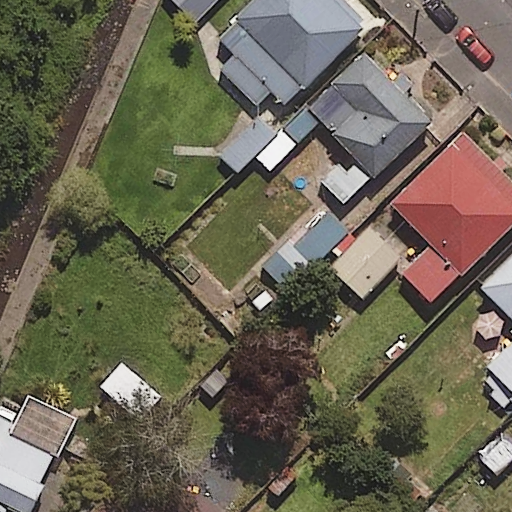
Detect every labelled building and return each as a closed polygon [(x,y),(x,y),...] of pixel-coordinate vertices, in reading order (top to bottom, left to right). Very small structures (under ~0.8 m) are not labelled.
[(366,30),(335,0),(259,0),(205,55),(267,117),(285,98),(292,105),(366,30)] [(405,97),(412,90),(397,74),(390,81),(368,57),(262,156),(277,172),(329,124),(355,153),(325,181),(348,206),(433,127),(405,97)] [(279,135),(252,111),(214,155),(241,179),(279,135)] [(511,230),(511,189),(464,139),(392,207),(433,250),(402,280),(430,309),(511,230)] [(290,248),(311,271),(349,236),(328,213),(290,248)] [(402,261),(371,231),(332,271),(362,301),(402,261)] [(311,271),(290,248),(266,271),(287,294),(311,271)] [(511,402),(511,262),(481,291),(511,324),(511,344),(478,377),(506,407),(511,402)] [(161,403),(124,368),(101,392),(137,427),(161,403)] [(53,459),(57,461),(73,422),(4,395),(0,405),(0,508),(9,511),(36,511),(46,489),(42,487),(53,459)] [(511,462),(511,436),(508,432),(477,463),(494,481),(511,462)] [(97,511),(223,511),(160,449),(97,511)]
